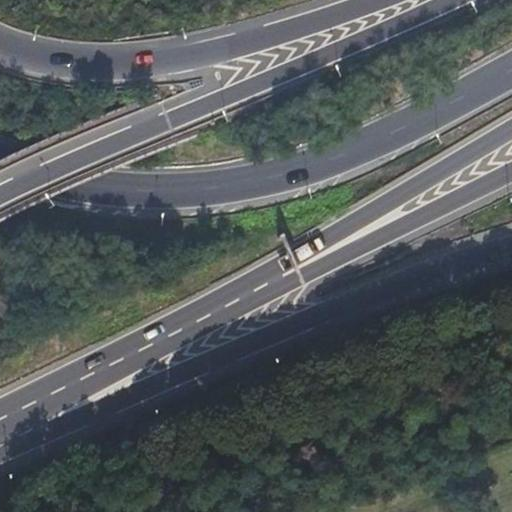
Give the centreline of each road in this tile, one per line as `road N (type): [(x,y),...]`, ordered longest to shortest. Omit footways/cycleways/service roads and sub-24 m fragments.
road 1 (trunk): [(0,411),(288,261),(511,131)]
road 2 (motorway): [(0,414),(511,176)]
road 3 (motorway): [(0,459),(511,273)]
road 4 (motorway): [(0,172),(133,194),(218,189),(337,161),(511,71)]
road 5 (trunk): [(453,0),(0,196)]
road 6 (motorway): [(380,0),(225,52),(125,68),(67,66),(0,46)]
